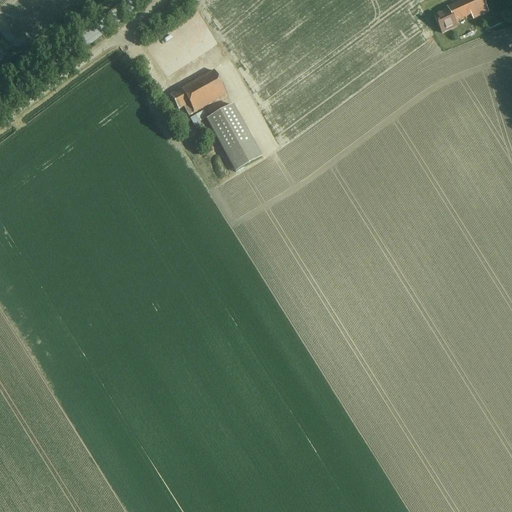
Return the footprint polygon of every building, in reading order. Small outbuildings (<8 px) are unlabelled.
[(454,23),(475,14),(477,13),(476,11),(485,7),(481,0),(466,0),(447,9),(448,10),(434,16),(442,34),(456,28),(454,23)] [(178,111),(183,108),(189,117),(227,95),(214,72),(170,96),(178,111)] [(236,173),(262,158),(233,106),(206,120),(236,173)] [(200,125),(196,116),(190,120),(194,128),(200,125)] [(270,140),(271,127),(261,127),(260,140),(270,140)]
